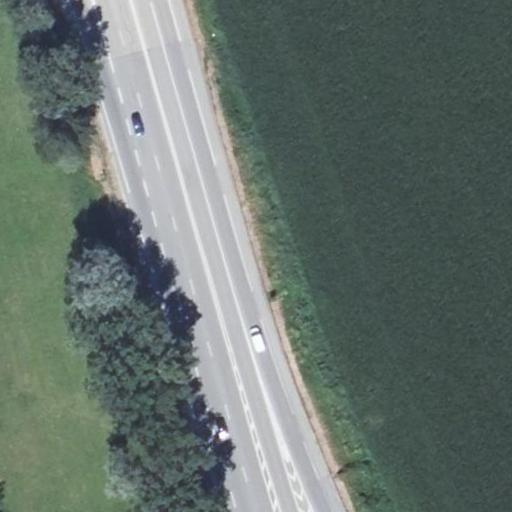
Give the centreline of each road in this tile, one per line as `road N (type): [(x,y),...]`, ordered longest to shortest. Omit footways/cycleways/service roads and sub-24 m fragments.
road 1 (motorway): [(327,511),(168,144)]
road 2 (primary): [(168,144),(268,511)]
road 3 (motorway): [(78,0),(107,78),(168,144)]
road 4 (primary): [(168,144),(127,0)]
